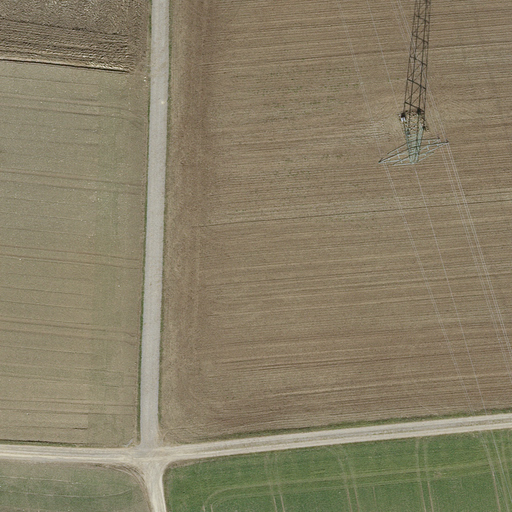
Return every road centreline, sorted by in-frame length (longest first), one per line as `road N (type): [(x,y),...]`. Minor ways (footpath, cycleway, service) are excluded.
road 1 (track): [(0,452),(116,456),(511,423)]
road 2 (track): [(160,511),(149,393),(160,0)]
